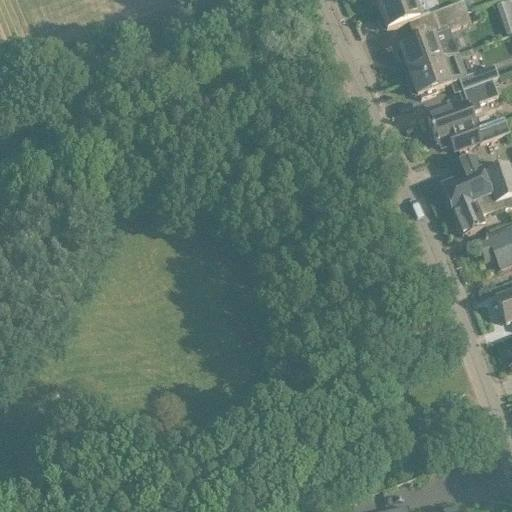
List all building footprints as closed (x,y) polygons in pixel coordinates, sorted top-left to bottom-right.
[(372,0),(375,9),(400,0),(372,0)] [(411,35),(465,15),(461,4),(431,15),(431,14),(417,19),(412,4),(420,2),(419,0),(400,0),(375,9),(379,20),(375,21),(377,26),(379,29),(382,32),(384,32),(384,33),(407,25),(411,35)] [(511,9),(509,2),(493,7),(498,22),(511,17),(511,9)] [(456,57),(447,34),(469,26),(465,15),(411,35),(415,45),(397,51),(398,52),(397,52),(395,56),(397,63),(401,64),(402,64),(406,75),(456,57)] [(456,83),(460,94),(490,83),(486,72),(462,81),(457,67),(459,66),(456,57),(406,75),(410,86),(409,87),(407,90),(410,97),(414,99),(415,98),(415,99),(418,98),(419,102),(434,97),(433,93),(449,87),(448,86),(456,83)] [(496,100),(490,83),(460,94),(464,105),(424,120),(434,146),(438,144),(440,150),(449,146),(452,154),(477,145),(478,147),(507,136),(502,120),(473,130),(468,116),(479,112),(477,107),(496,100)] [(452,184),(440,189),(442,195),(451,216),(473,206),(472,203),(477,202),(492,207),(511,199),(511,165),(507,167),(506,166),(481,174),(479,175),(473,161),(464,164),(447,171),(452,184)] [(473,206),(451,216),(455,225),(453,229),(456,234),(460,236),(461,239),(483,229),(478,215),(481,214),(483,218),(503,210),(504,211),(511,208),(511,199),(492,207),(477,202),(472,203),(473,206)] [(493,258),(498,272),(511,266),(511,230),(477,246),(483,262),(493,258)] [(504,327),(511,323),(511,294),(495,300),(504,327)]
